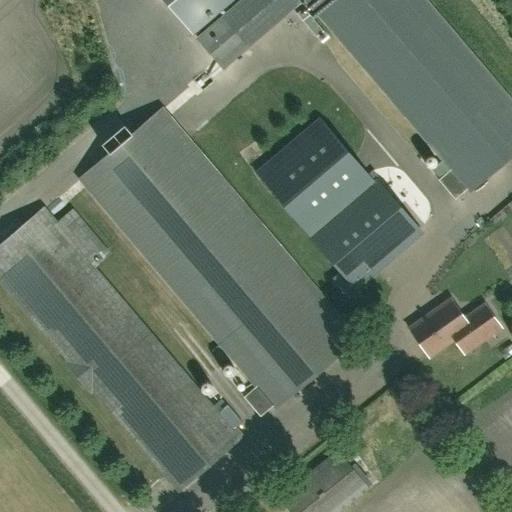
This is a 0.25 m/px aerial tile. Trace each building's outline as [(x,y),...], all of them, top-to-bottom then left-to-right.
[(165,0),(193,33),(231,0),(165,0)] [(223,68),(300,2),(298,0),(244,0),(199,39),(223,68)] [(511,103),(423,0),(305,0),(451,170),(438,180),(454,200),(467,189),(469,192),(511,155),(511,103)] [(275,409),(358,338),(344,322),(162,108),(132,133),(125,124),(102,144),(110,153),(80,178),(256,386),(244,397),(260,416),(272,406),(275,409)] [(374,180),(321,118),(256,173),(356,290),(423,232),(377,178),(374,180)] [(178,491),(240,438),(94,266),(110,253),(73,209),(57,223),(44,208),(0,245),(0,280),(68,360),(66,362),(91,392),(93,390),(178,491)] [(484,305),(464,320),(451,301),(410,329),(428,355),(453,338),(463,353),(499,327),(484,305)] [(290,511),(337,511),(368,487),(338,449),(279,498),(290,511)]
